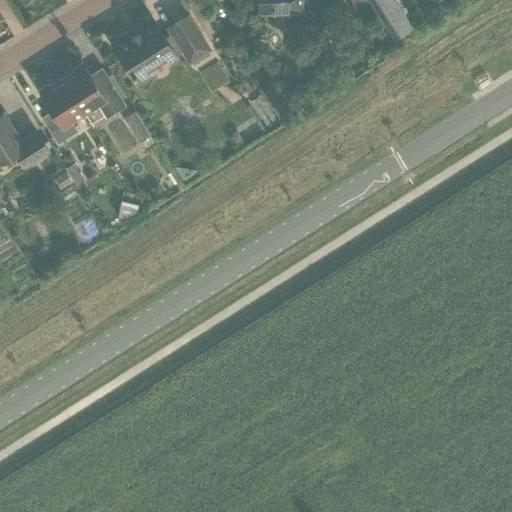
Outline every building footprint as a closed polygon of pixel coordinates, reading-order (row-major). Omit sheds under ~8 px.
[(255,0),(256,12),(258,12),(258,15),(273,14),(273,16),(288,16),(287,14),(302,13),(301,0),(255,0)] [(392,3),(390,0),(371,0),(379,11),(392,3)] [(209,50),(188,16),(167,29),(171,34),(163,39),(151,20),(112,44),(132,76),(138,84),(150,77),(147,71),(165,60),(168,65),(178,58),(176,55),(181,51),(188,62),(209,50)] [(409,29),(402,18),(389,27),(396,38),(409,29)] [(229,81),(217,62),(199,74),(211,92),(229,81)] [(61,79),(83,113),(97,105),(105,118),(125,106),(106,75),(94,83),(82,63),(71,69),(72,72),(61,79)] [(70,121),(83,113),(61,79),(49,86),(48,84),(37,91),(50,111),(40,117),(57,143),(76,131),(70,121)] [(149,135),(134,111),(122,119),(137,143),(149,135)] [(23,167),(47,152),(34,131),(20,140),(2,113),(0,114),(0,159),(13,151),(23,167)] [(72,162),(64,167),(75,184),(83,179),(72,162)] [(72,182),(65,171),(54,178),(60,189),(72,182)] [(136,204),(120,200),(117,216),(128,218),(134,214),(136,204)]
